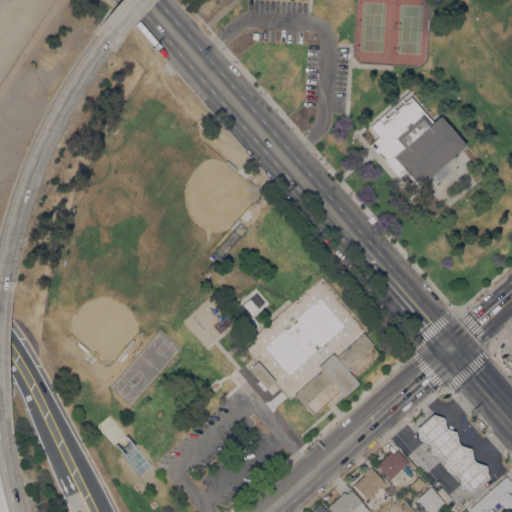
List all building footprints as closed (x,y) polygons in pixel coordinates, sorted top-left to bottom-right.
[(416,186),(412,181),(406,187),(368,144),(377,136),(369,126),(410,90),(413,93),(410,96),(432,121),(438,115),(463,145),(416,186)] [(241,268),(252,277),(242,289),(231,280),(241,268)] [(320,370),(317,366),(332,353),(335,357),(362,333),(372,344),(347,366),(349,369),(347,371),(358,383),(343,396),(332,383),(330,385),(328,383),(303,405),(293,394),(320,370)] [(274,380),(263,390),(256,382),(258,380),(248,368),(249,367),(248,366),(250,364),(251,365),(257,361),(274,380)] [(431,414),(442,418),(444,429),(454,432),(456,443),(458,446),(469,449),(470,460),(473,463),(483,466),(484,468),(487,471),(484,474),(485,477),(470,490),(459,486),(458,476),(455,473),(452,472),(450,474),(449,471),(445,470),(444,466),(442,463),(443,462),(443,459),(440,456),(430,452),(428,442),(418,439),(415,428),(431,414)] [(375,465),(386,454),(385,454),(388,451),(389,452),(390,452),(392,454),(396,450),(407,462),(388,479),(375,465)] [(364,475),(363,473),(370,467),(384,483),(375,491),(376,492),(374,494),(373,493),(365,499),(352,485),(364,475)] [(505,475),(511,483),(511,487),(507,492),(511,497),(511,505),(506,510),(498,500),(489,508),(493,511),(472,511),(469,508),(505,475)] [(417,476),(424,483),(414,492),(408,485),(417,476)] [(394,491),(393,492),(396,496),(392,499),(389,496),(388,496),(383,490),(388,485),(394,491)] [(417,499),(415,498),(429,486),(443,502),(431,511),(417,511),(411,504),(417,499)] [(366,511),(334,511),(328,505),(340,495),(339,494),(341,492),(342,492),(343,491),(345,494),(350,489),(362,503),(361,503),(368,511),(366,511)] [(463,507),(456,511),(451,506),(457,501),(463,507)] [(308,511),(318,503),(323,509),(325,507),(329,511),(308,511)]
